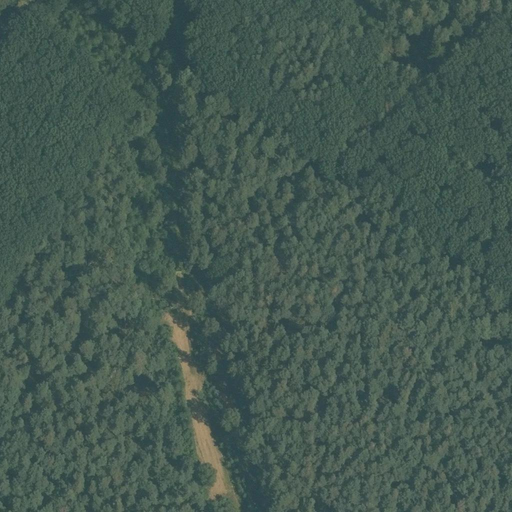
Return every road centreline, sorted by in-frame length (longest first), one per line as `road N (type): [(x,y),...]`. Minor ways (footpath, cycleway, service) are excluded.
road 1 (track): [(187,304),(511,29)]
road 2 (track): [(327,189),(511,310)]
